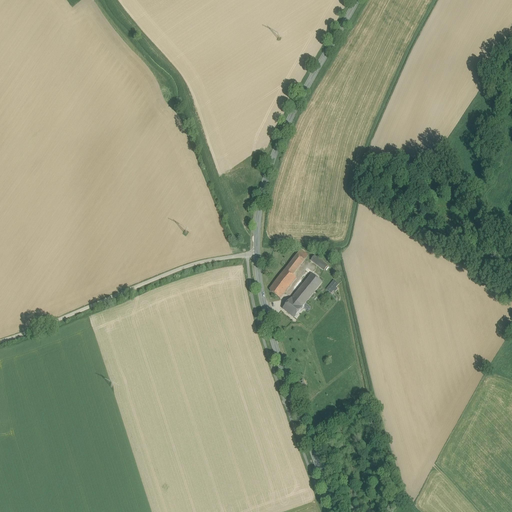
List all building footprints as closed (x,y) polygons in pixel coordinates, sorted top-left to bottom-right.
[(308,256),(301,250),(297,255),(304,261),(308,256)] [(304,261),(297,255),(285,270),(293,275),(304,261)] [(328,266),(315,256),(311,260),(325,271),(328,266)] [(282,267),(273,279),(276,281),(285,270),(282,267)] [(276,281),(270,289),(270,291),(280,299),(296,278),(293,275),(285,270),(276,281)] [(323,283),(313,275),(294,297),(304,306),(323,283)] [(335,281),(327,290),(331,294),(339,285),(335,281)] [(294,297),(292,299),(283,309),(294,318),(303,308),(304,306),(294,297)]
